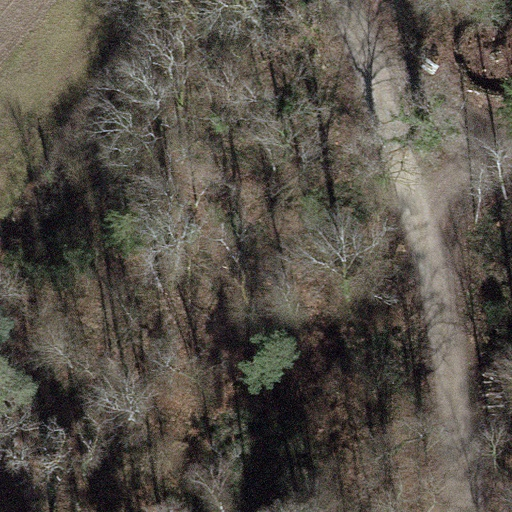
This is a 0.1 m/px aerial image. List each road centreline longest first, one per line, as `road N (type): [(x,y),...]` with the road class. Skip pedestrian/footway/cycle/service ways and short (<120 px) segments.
road 1 (track): [(468,511),(446,311),(343,0)]
road 2 (track): [(387,119),(511,158)]
